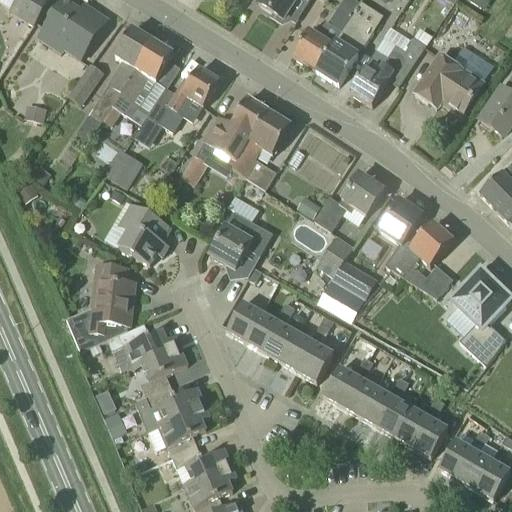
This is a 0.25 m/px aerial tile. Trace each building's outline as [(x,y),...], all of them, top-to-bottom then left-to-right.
[(8,15),(33,31),(49,6),(39,0),(17,0),(18,0),(8,15)] [(297,0),(308,7),(312,0),(262,0),(258,8),(282,23),(297,0)] [(468,0),(467,2),(484,14),(493,0),(468,0)] [(333,49),(336,45),(351,20),(360,6),(351,1),(342,3),(327,26),(325,25),(317,39),(307,32),(297,49),(299,50),(293,61),(315,75),(333,49)] [(61,59),(63,55),(79,66),(107,23),(92,13),(88,19),(63,3),(36,42),(61,59)] [(358,59),(374,34),(351,20),(336,45),(333,49),(315,75),(338,90),(358,59)] [(114,62),(121,66),(106,89),(108,90),(89,120),(100,128),(102,125),(109,117),(112,111),(121,98),(152,46),(132,33),(114,62)] [(413,42),(426,50),(432,41),(420,33),(413,42)] [(404,84),(426,50),(413,42),(405,56),(395,49),(388,62),(376,54),(349,96),(372,110),(394,77),(404,84)] [(173,59),(152,46),(121,98),(112,111),(122,117),(132,124),(141,130),(147,122),(167,93),(180,72),(169,65),(173,59)] [(440,106),(461,120),(482,87),(486,90),(496,74),(467,55),(457,70),(440,59),(414,98),(436,112),(440,106)] [(103,77),(91,68),(90,68),(67,101),(80,110),(103,77)] [(175,98),(167,93),(147,122),(158,129),(162,123),(175,131),(182,120),(183,121),(192,107),(202,113),(220,86),(216,84),(217,82),(210,78),(209,79),(198,73),(190,87),(184,83),(175,98)] [(508,145),(511,139),(511,78),(503,92),(480,126),(508,145)] [(204,147),(237,167),(267,117),(246,104),(231,129),(220,122),(204,147)] [(47,113),(28,109),(24,123),(44,127),(47,113)] [(111,132),(122,117),(112,111),(109,117),(102,125),(111,132)] [(290,131),(267,117),(237,167),(232,174),(245,183),(265,195),(276,177),(255,164),(261,154),(272,161),(290,131)] [(66,143),(50,167),(62,175),(78,151),(66,143)] [(105,144),(97,156),(110,164),(118,151),(105,144)] [(143,169),(123,156),(107,182),(127,194),(143,169)] [(180,182),(194,191),(208,169),(194,160),(180,182)] [(511,165),(503,175),(479,197),(508,227),(511,223),(511,165)] [(40,172),(33,183),(43,190),(50,180),(51,179),(40,172)] [(359,178),(339,208),(329,201),(313,225),(331,237),(346,214),(351,217),(353,213),(365,221),(384,194),(359,178)] [(37,197),(27,183),(14,192),(23,206),(37,197)] [(125,200),(115,194),(111,202),(120,207),(125,200)] [(77,198),(72,207),(82,213),(87,204),(77,198)] [(313,224),(321,210),(304,200),(295,213),(313,224)] [(385,270),(391,275),(410,254),(403,249),(422,220),(398,204),(379,234),(399,248),(385,270)] [(130,210),(118,231),(127,236),(118,252),(149,270),(156,259),(162,261),(168,251),(163,249),(171,233),(130,210)] [(209,260),(235,275),(247,254),(260,262),(273,239),(248,225),(245,231),(231,223),(209,260)] [(453,285),(449,281),(437,271),(426,282),(417,274),(416,276),(411,272),(420,262),(430,272),(453,246),(433,228),(410,254),(391,275),(436,304),(453,285)] [(354,252),(338,242),(318,272),(334,282),(344,267),(354,252)] [(365,304),(376,285),(344,267),(334,282),(332,284),(365,304)] [(128,273),(96,269),(91,312),(67,323),(81,356),(108,345),(127,336),(128,330),(130,330),(136,287),(126,286),(128,273)] [(248,283),(255,287),(262,276),(254,272),(248,283)] [(503,347),(505,345),(488,329),(505,311),(505,310),(511,304),(504,298),(499,304),(493,299),(496,296),(497,295),(497,294),(497,293),(497,292),(497,291),(496,290),(496,289),(484,278),(484,279),(481,275),(475,281),(474,281),(457,300),(458,300),(452,306),(476,329),(460,346),(485,371),(503,347)] [(358,317),(365,305),(331,285),(318,307),(318,308),(340,320),(352,327),(358,317)] [(262,317),(244,306),(227,336),(245,346),(262,317)] [(280,316),(289,321),(294,313),(285,307),(280,316)] [(284,329),(289,321),(280,316),(275,324),(280,327),(263,357),(280,366),(297,337),(284,329)] [(263,357),(280,327),(275,324),(262,317),(245,346),(263,357)] [(316,336),(325,341),(330,333),(321,327),(316,336)] [(122,376),(131,372),(179,351),(175,341),(167,344),(162,334),(149,340),(144,328),(127,336),(108,345),(122,376)] [(319,349),(325,341),(316,336),(311,344),(315,347),(298,377),(317,387),(334,358),(319,349)] [(298,377),(315,347),(311,344),(306,341),(297,337),(280,366),(298,377)] [(93,359),(102,355),(99,348),(90,352),(93,359)] [(140,390),(145,401),(170,390),(165,379),(187,370),(179,351),(131,372),(133,376),(141,372),(147,387),(140,390)] [(359,370),(369,376),(373,367),(364,361),(359,370)] [(364,384),(369,376),(359,370),(354,379),(359,381),(342,411),(360,422),(377,392),(364,384)] [(342,411),(359,381),(354,379),(340,371),(323,400),(342,411)] [(394,390),(404,395),(409,387),(399,382),(394,390)] [(139,414),(147,434),(148,437),(160,432),(206,412),(197,391),(175,401),(170,390),(145,401),(135,406),(139,414)] [(399,404),(404,395),(394,390),(389,399),(394,402),(377,431),(395,441),(411,412),(399,404)] [(377,431),(394,402),(389,399),(377,392),(360,422),(377,431)] [(430,410),(440,416),(444,408),(435,402),(430,410)] [(434,425),(440,416),(430,410),(424,419),(430,422),(413,452),(431,462),(448,433),(434,425)] [(167,451),(171,461),(172,463),(197,452),(192,440),(205,434),(201,424),(210,420),(206,412),(160,432),(148,437),(156,456),(167,451)] [(413,452),(430,422),(424,419),(411,412),(395,441),(413,452)] [(124,438),(116,418),(104,423),(113,443),(124,438)] [(474,443),(484,449),(489,440),(479,434),(474,443)] [(479,457),(484,449),(474,443),(470,452),(474,454),(457,484),(474,494),(491,464),(479,457)] [(503,451),(511,456),(511,446),(507,443),(503,451)] [(457,484),(474,454),(470,452),(456,444),(439,474),(457,484)] [(190,486),(182,489),(184,494),(233,473),(224,453),(202,462),(197,452),(172,463),(177,475),(184,472),(190,486)] [(494,505),(511,475),(491,464),(474,494),(494,505)] [(233,473),(184,494),(186,499),(187,499),(193,511),(223,511),(224,511),(219,501),(232,496),(228,486),(236,482),(233,473)]
